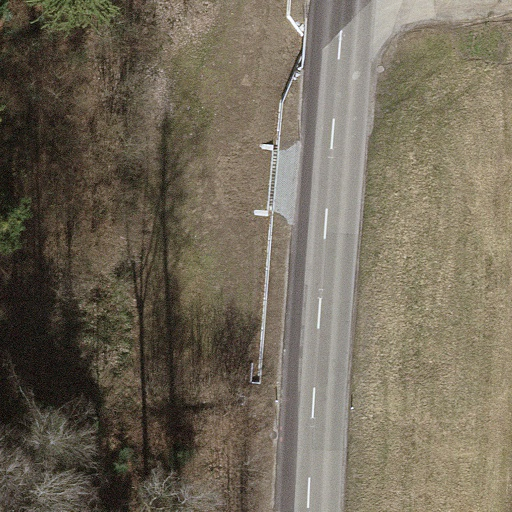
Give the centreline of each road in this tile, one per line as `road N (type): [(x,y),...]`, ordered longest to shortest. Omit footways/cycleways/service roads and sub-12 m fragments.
road 1 (tertiary): [(348,0),(303,511)]
road 2 (track): [(347,3),(511,2)]
